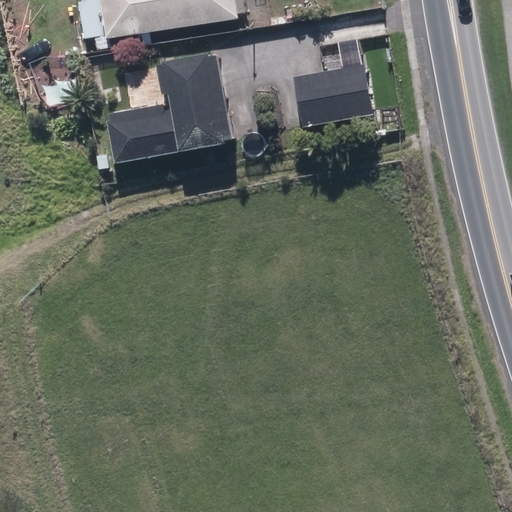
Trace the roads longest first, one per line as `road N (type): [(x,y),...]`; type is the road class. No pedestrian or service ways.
road 1 (track): [(0,263),(108,201),(474,132)]
road 2 (secondary): [(511,294),(490,223),(452,0)]
